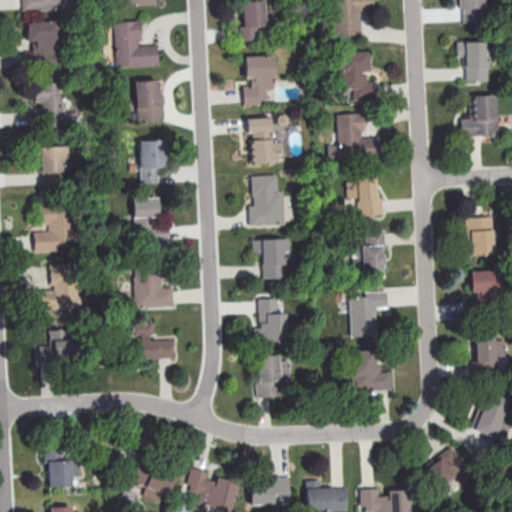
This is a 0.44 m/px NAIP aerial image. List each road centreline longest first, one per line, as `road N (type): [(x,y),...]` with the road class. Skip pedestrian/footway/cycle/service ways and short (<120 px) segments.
road 1 (residential): [(4,408),(146,400),(247,434),(394,428),(413,420),(426,401),(429,351),(412,0)]
road 2 (residential): [(198,417),(211,338),(197,0)]
road 3 (residential): [(7,511),(0,343)]
